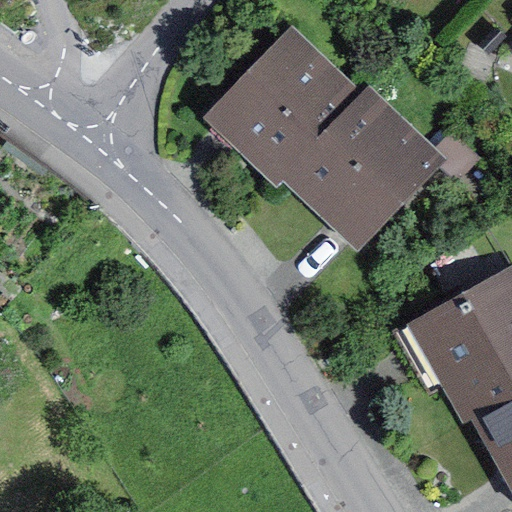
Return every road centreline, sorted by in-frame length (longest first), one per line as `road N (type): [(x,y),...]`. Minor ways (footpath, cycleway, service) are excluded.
road 1 (residential): [(376,511),(198,241),(93,143)]
road 2 (residential): [(93,143),(198,0)]
